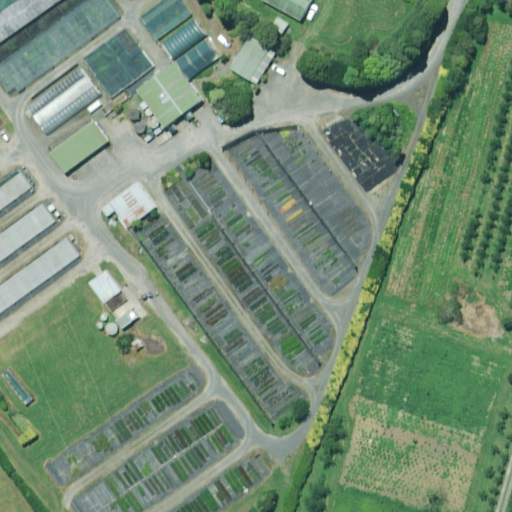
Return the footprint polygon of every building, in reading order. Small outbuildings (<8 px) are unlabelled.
[(0,0),(0,46),(66,0),(0,0)] [(106,0),(81,0),(0,58),(0,77),(11,92),(16,88),(20,94),(122,22),(106,0)] [(160,42),(197,15),(186,0),(167,0),(143,18),(160,42)] [(265,0),(265,1),(303,21),(314,0),(265,0)] [(176,60),(210,35),(199,19),(164,44),(176,60)] [(291,25),(281,19),(274,29),(285,35),(291,25)] [(125,28),(83,62),(113,100),(156,65),(125,28)] [(279,53),(253,37),(233,69),(259,85),(279,53)] [(181,61),(193,79),(222,59),(210,41),(181,61)] [(193,79),(181,61),(140,89),(168,130),(209,102),(193,79)] [(50,136),(103,97),(82,69),(29,108),(50,136)] [(112,142),(98,122),(54,154),(68,174),(112,142)] [(0,212),(33,188),(23,174),(0,190),(0,212)] [(159,208),(140,183),(105,209),(110,217),(119,211),(131,228),(159,208)] [(0,264),(57,222),(44,205),(0,237),(0,264)] [(0,316),(81,257),(68,239),(0,288),(0,316)] [(142,318),(120,288),(103,300),(125,330),(142,318)] [(36,400),(12,369),(3,376),(27,406),(36,400)]
